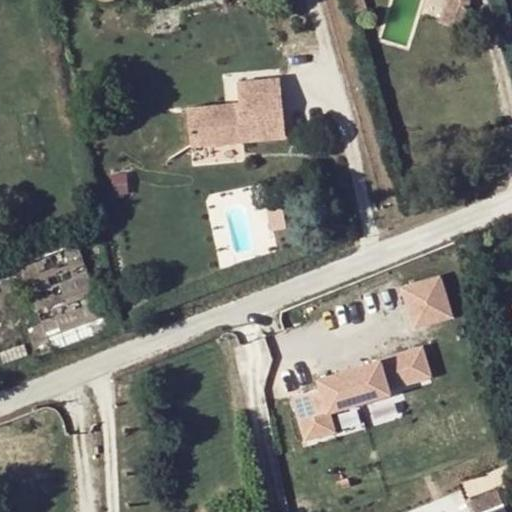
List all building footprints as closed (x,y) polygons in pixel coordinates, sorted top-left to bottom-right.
[(362,0),(353,0),(356,10),(364,8),(362,0)] [(468,0),(442,0),(444,3),(436,21),(459,29),(469,1),(468,0)] [(238,103),(187,109),(191,147),(285,137),(279,78),(236,82),(238,103)] [(286,203),(271,202),(268,226),(282,228),(286,203)] [(88,277),(77,248),(20,269),(31,299),(88,277)] [(440,276),(403,286),(414,325),(451,314),(440,276)] [(98,306),(88,277),(31,299),(41,327),(98,306)] [(108,334),(98,306),(41,327),(27,332),(37,360),(108,334)] [(318,391),(293,399),(305,440),(335,431),(330,413),(390,395),(389,390),(432,376),(423,346),(314,379),(318,391)] [(502,494),(475,504),(478,511),(497,511),(508,507),(502,494)]
